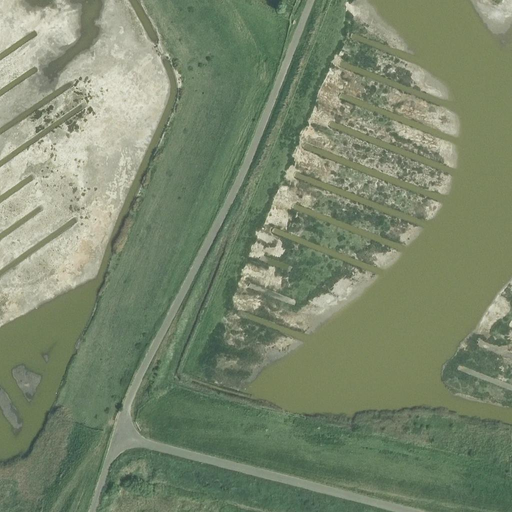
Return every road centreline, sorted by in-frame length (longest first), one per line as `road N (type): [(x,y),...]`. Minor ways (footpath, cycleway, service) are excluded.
road 1 (unclassified): [(118,436),(136,384),(238,183),(310,0)]
road 2 (unclassified): [(118,436),(420,511)]
